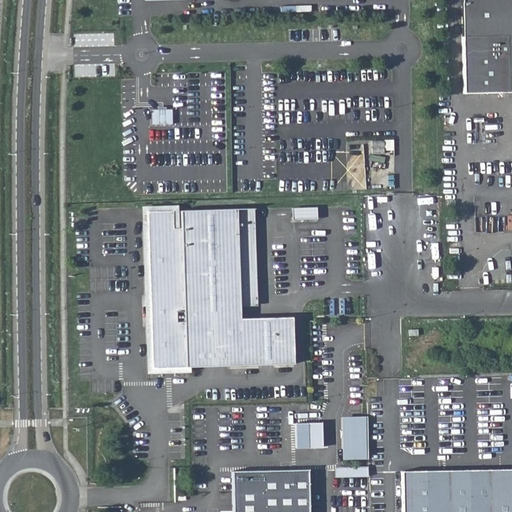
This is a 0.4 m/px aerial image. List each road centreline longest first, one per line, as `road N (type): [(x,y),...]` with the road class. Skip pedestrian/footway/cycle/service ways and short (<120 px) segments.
road 1 (unclassified): [(50,464),(37,424),(42,0)]
road 2 (unclassified): [(28,0),(21,90),(24,425),(14,463)]
road 3 (unclassified): [(397,209),(398,301),(511,299)]
road 4 (unknown): [(400,8),(225,9),(220,0)]
road 5 (unknown): [(463,152),(495,153),(510,139),(504,99),(476,100),(462,123)]
